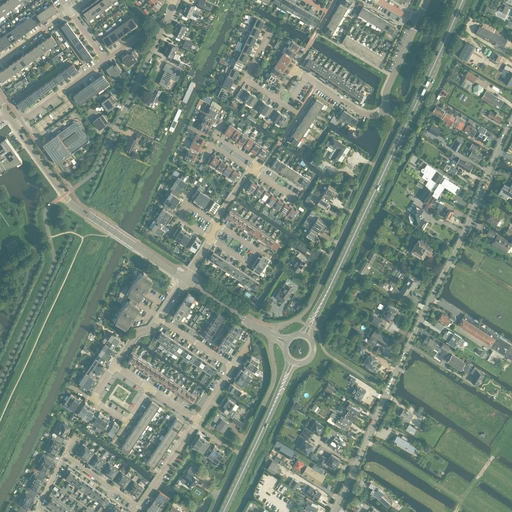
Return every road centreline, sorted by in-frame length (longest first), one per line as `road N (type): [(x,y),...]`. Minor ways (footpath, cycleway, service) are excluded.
road 1 (unclassified): [(333,511),(511,120)]
road 2 (primary): [(304,335),(460,5)]
road 3 (unclassified): [(273,336),(309,304),(394,127),(384,109)]
road 4 (residential): [(173,1),(95,171)]
road 5 (primary): [(223,511),(292,362)]
road 6 (residential): [(197,421),(232,367),(159,321)]
road 7 (tertiary): [(113,231),(69,200),(15,125)]
road 8 (unclassified): [(240,453),(274,378),(273,336)]
